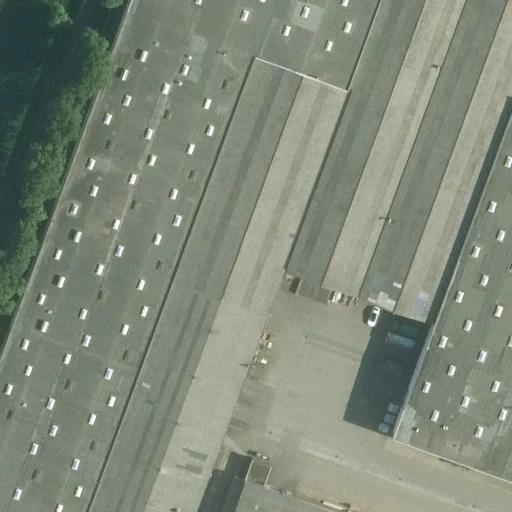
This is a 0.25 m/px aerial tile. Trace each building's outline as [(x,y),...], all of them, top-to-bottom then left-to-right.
[(128,0),(128,2),(257,50),(350,83),(379,0),(128,0)] [(511,0),(379,0),(350,83),(276,286),(326,303),(332,285),(428,319),(511,94),(511,0)] [(257,50),(128,2),(0,351),(0,511),(87,511),(257,50)] [(257,50),(87,511),(193,511),(276,286),(350,83),(257,50)] [(511,94),(428,319),(431,320),(389,433),(457,457),(455,464),(474,470),(476,464),(511,476),(511,94)] [(335,511),(263,486),(271,466),(252,459),(232,511),(335,511)] [(413,511),(303,472),(295,495),(341,511),(413,511)]
